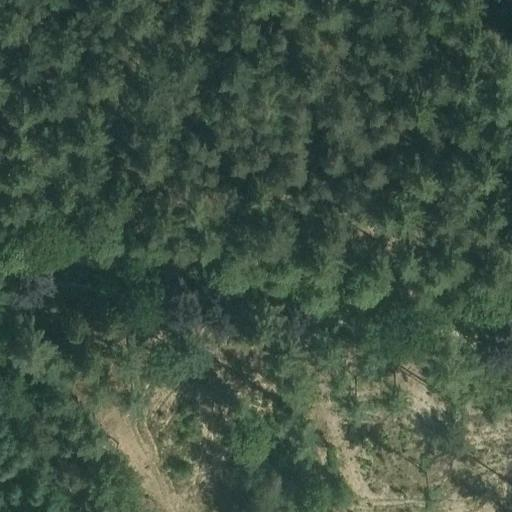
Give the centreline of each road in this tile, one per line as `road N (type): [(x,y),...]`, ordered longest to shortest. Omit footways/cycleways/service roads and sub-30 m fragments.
road 1 (track): [(0,224),(271,274),(511,306)]
road 2 (track): [(0,372),(77,511)]
